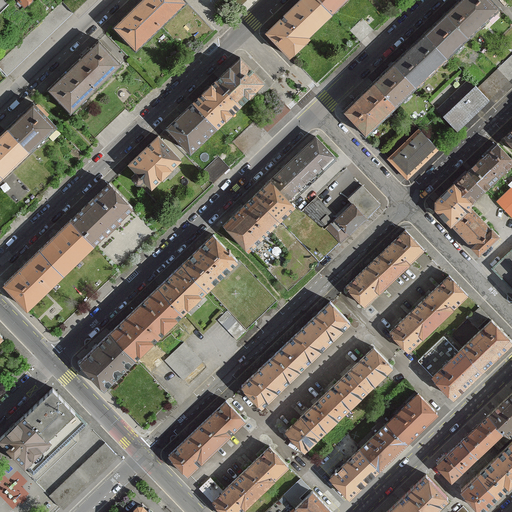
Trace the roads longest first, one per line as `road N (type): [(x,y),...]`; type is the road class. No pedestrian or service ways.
road 1 (residential): [(273,0),(0,261)]
road 2 (residential): [(51,360),(316,111)]
road 3 (residential): [(141,454),(405,204)]
road 4 (secondary): [(511,364),(358,511)]
road 5 (residential): [(316,111),(431,0)]
road 6 (residential): [(0,110),(115,0)]
road 7 (residential): [(405,204),(511,315)]
road 8 (residential): [(405,204),(511,100)]
road 9 (residential): [(141,454),(51,360)]
road 10 (residential): [(316,111),(405,204)]
